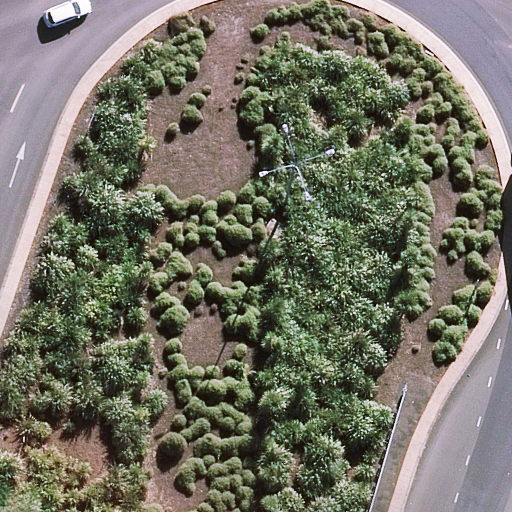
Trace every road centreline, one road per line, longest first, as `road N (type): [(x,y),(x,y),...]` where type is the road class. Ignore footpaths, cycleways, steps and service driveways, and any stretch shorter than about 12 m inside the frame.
road 1 (secondary): [(0,142),(18,93),(83,5)]
road 2 (secondary): [(511,391),(467,472),(455,511)]
